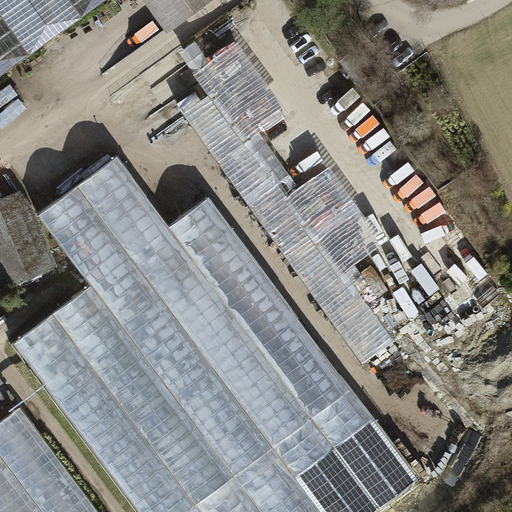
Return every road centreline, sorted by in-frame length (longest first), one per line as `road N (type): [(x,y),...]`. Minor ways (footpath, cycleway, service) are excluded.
road 1 (track): [(114,511),(0,360)]
road 2 (residential): [(494,0),(443,26),(371,21),(355,0)]
